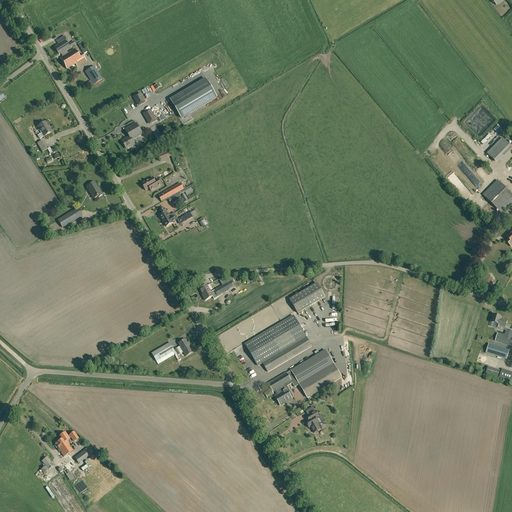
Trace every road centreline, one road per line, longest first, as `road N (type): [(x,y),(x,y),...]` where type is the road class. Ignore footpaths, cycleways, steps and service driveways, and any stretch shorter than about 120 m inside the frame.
road 1 (unclassified): [(172,279),(375,262),(511,306)]
road 2 (unclassified): [(0,428),(26,382),(44,372),(234,382)]
road 3 (unclassified): [(172,279),(42,54)]
road 4 (unclassified): [(309,511),(234,382)]
road 5 (unknown): [(241,394),(322,345),(341,367)]
road 6 (unclassified): [(234,382),(172,279)]
